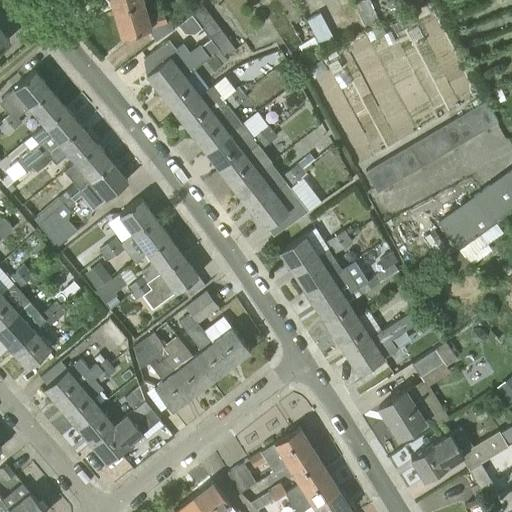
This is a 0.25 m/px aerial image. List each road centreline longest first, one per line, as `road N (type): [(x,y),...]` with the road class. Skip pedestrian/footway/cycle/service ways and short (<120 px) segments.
road 1 (residential): [(300,364),(94,77),(19,0)]
road 2 (residential): [(102,511),(300,364)]
road 3 (residential): [(402,511),(300,364)]
road 4 (residential): [(99,511),(0,398)]
